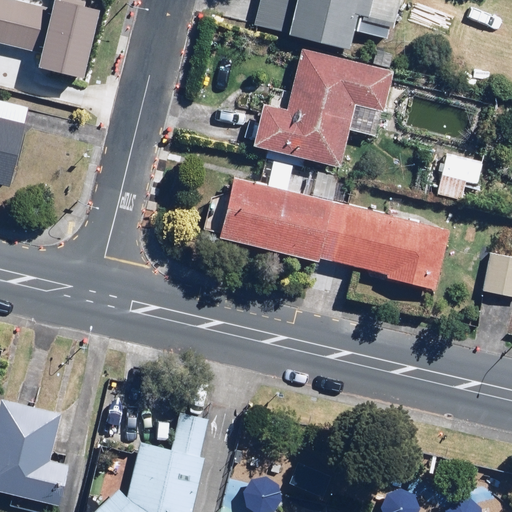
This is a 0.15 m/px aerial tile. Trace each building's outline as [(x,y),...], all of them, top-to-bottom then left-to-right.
[(0,0),(0,35),(4,37),(13,0),(0,0)] [(54,0),(54,2),(46,0),(13,0),(4,37),(43,46),(39,60),(81,71),(98,2),(88,0),(54,0)] [(262,0),(256,25),(352,49),(356,31),(394,40),(403,0),(262,0)] [(350,126),(377,133),(382,111),(385,111),(395,67),(304,47),(290,106),(267,100),(257,142),(342,161),(350,126)] [(0,98),(0,182),(11,185),(28,105),(0,98)] [(480,190),(482,181),(486,162),(446,153),(438,191),(464,196),(466,187),(480,190)] [(234,173),(228,198),(212,194),(204,226),(220,230),(219,236),(321,260),(437,287),(452,225),(335,198),(341,176),(306,167),(301,189),(289,187),(294,165),(272,159),(267,181),(234,173)] [(511,254),(488,251),(482,292),(511,295),(511,254)] [(53,458),(64,412),(3,397),(0,407),(0,487),(63,503),(72,463),(53,458)] [(118,486),(92,511),(193,511),(206,456),(200,455),(208,414),(177,410),(173,446),(140,442),(127,495),(118,486)]
